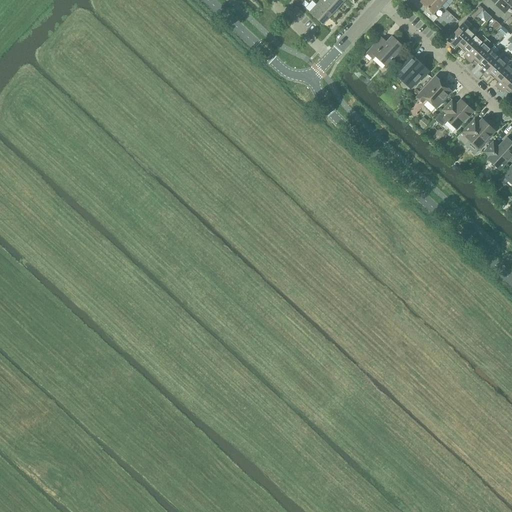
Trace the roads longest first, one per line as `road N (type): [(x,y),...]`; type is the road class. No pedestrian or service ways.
road 1 (tertiary): [(511,282),(329,112),(310,79)]
road 2 (residential): [(511,123),(380,2)]
road 3 (tertiary): [(310,79),(282,70),(207,0)]
